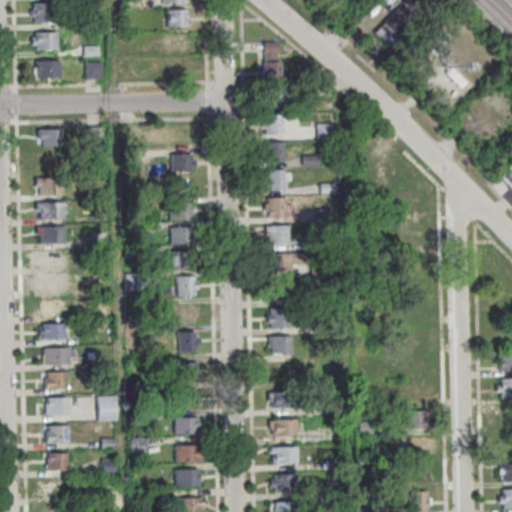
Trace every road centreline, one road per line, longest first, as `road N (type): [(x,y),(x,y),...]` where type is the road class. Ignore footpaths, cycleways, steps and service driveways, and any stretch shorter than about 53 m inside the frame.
road 1 (residential): [(234,511),(225,0)]
road 2 (residential): [(462,511),(456,171)]
road 3 (residential): [(511,230),(262,0)]
road 4 (residential): [(6,511),(0,230)]
road 5 (residential): [(224,101),(0,105)]
